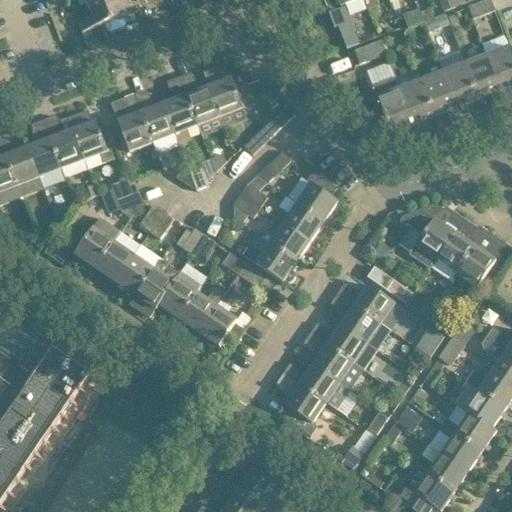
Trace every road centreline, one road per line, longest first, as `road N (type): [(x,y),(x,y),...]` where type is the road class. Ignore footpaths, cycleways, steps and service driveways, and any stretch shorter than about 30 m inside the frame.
road 1 (residential): [(156,511),(235,412),(387,180)]
road 2 (residential): [(387,180),(249,29),(231,22)]
road 3 (residential): [(231,22),(194,27),(43,87)]
